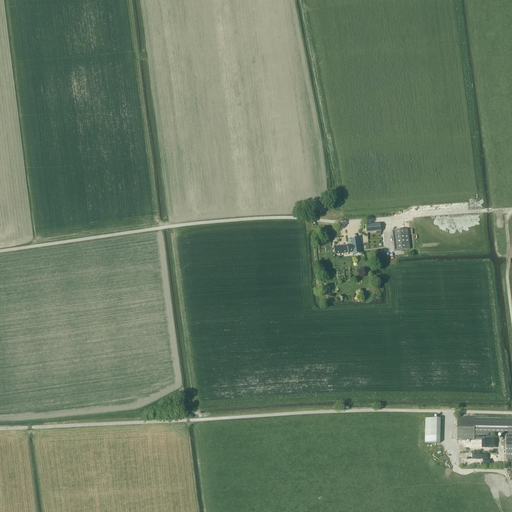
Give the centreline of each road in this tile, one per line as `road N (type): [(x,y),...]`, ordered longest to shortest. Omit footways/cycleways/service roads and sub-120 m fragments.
road 1 (unclassified): [(0,428),(449,411)]
road 2 (track): [(511,209),(390,218)]
